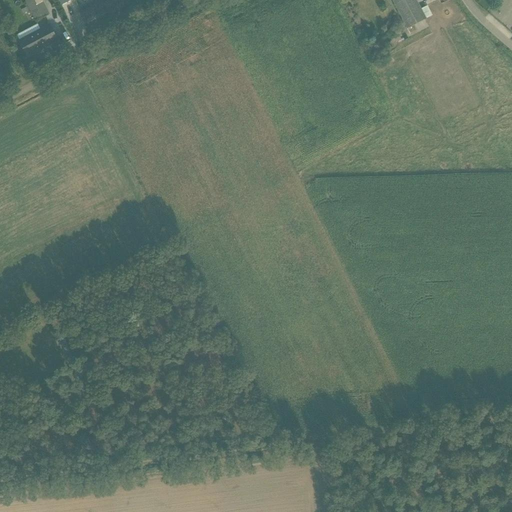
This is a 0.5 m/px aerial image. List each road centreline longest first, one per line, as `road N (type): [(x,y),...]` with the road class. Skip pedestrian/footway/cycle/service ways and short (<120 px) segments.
road 1 (track): [(511,420),(342,430),(0,476)]
road 2 (unclassified): [(0,105),(204,0)]
